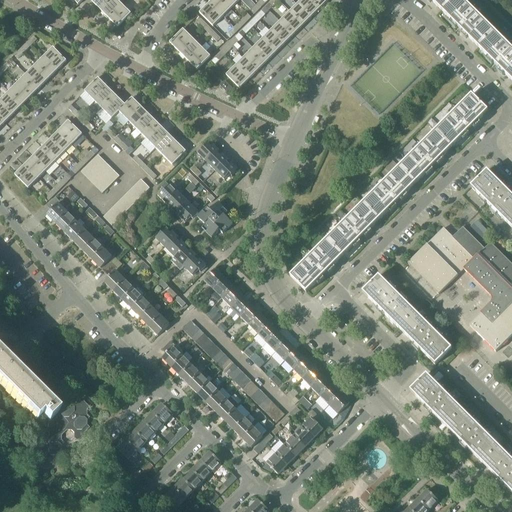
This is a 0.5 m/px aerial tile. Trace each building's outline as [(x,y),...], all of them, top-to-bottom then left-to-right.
[(90,0),(90,1),(100,10),(109,0),(90,0)] [(109,0),(100,10),(107,18),(121,4),(116,0),(109,0)] [(221,0),(213,0),(209,4),(223,17),(231,9),(221,0)] [(239,0),(221,0),(231,9),(240,0),(239,0)] [(310,0),(301,0),(297,5),(310,19),(320,9),(310,0)] [(310,0),(320,9),(329,0),(328,0),(310,0)] [(511,49),(462,0),(429,0),(503,73),(511,82),(511,49)] [(121,4),(107,18),(117,28),(131,14),(121,4)] [(223,17),(209,4),(199,14),(213,27),(223,17)] [(250,10),(254,14),(260,8),(256,4),(250,10)] [(297,5),(289,13),(302,27),(310,19),(297,5)] [(261,12),(255,18),(259,21),(265,15),(261,12)] [(289,13),(280,22),(293,36),(302,27),(289,13)] [(246,14),(241,20),(244,23),(250,18),(246,14)] [(197,23),(203,29),(207,25),(201,20),(197,23)] [(244,23),(241,20),(235,25),(239,29),(244,23)] [(253,20),(248,25),(251,29),(257,23),(253,20)] [(280,22),(270,32),(284,45),(293,36),(280,22)] [(207,25),(203,29),(209,35),(212,31),(207,25)] [(251,29),(248,25),(242,31),(246,35),(251,29)] [(228,32),(232,36),(237,31),(233,27),(228,32)] [(176,50),(179,53),(192,40),(183,30),(169,44),(176,50)] [(270,32),(262,40),(276,53),(284,45),(270,32)] [(220,39),(214,33),(210,37),(217,43),(220,39)] [(235,39),(229,45),(232,48),(238,42),(235,39)] [(179,53),(187,61),(200,47),(192,40),(179,53)] [(262,40),(253,49),(267,62),(276,53),(262,40)] [(200,47),(187,61),(197,71),(210,57),(200,47)] [(227,47),(221,52),(224,56),(230,50),(227,47)] [(53,48),(43,58),(56,72),(66,62),(53,48)] [(253,49),(243,59),(257,72),(267,62),(253,49)] [(224,56),(221,52),(215,58),(219,61),(224,56)] [(43,58),(36,65),(49,79),(56,72),(43,58)] [(243,59),(235,67),(249,80),(257,72),(243,59)] [(36,65),(26,75),(39,89),(49,79),(36,65)] [(249,80),(235,67),(228,74),(226,76),(239,89),(249,80)] [(26,75),(16,85),(30,98),(39,89),(26,75)] [(84,92),(94,102),(108,89),(98,79),(84,92)] [(225,82),(220,87),(228,95),(233,90),(225,82)] [(16,85),(9,92),(22,106),(30,98),(16,85)] [(94,102),(102,110),(115,96),(108,89),(94,102)] [(9,92),(0,100),(0,103),(12,116),(22,106),(9,92)] [(472,95),(471,96),(290,277),(306,294),(488,112),(472,95)] [(111,119),(118,112),(125,106),(115,96),(102,110),(111,119)] [(118,112),(128,122),(142,109),(132,99),(125,106),(118,112)] [(0,103),(0,122),(3,125),(12,116),(0,103)] [(128,122),(136,130),(149,116),(142,109),(128,122)] [(71,113),(77,119),(81,116),(75,110),(71,113)] [(136,130),(145,139),(159,126),(149,116),(136,130)] [(79,121),(85,127),(88,123),(83,118),(79,121)] [(68,122),(58,132),(72,145),(82,135),(68,122)] [(88,123),(85,127),(90,132),(94,129),(88,123)] [(145,139),(155,149),(169,135),(159,126),(145,139)] [(105,133),(111,139),(115,136),(109,130),(105,133)] [(58,132),(51,139),(65,152),(72,145),(58,132)] [(155,149),(163,157),(177,144),(169,135),(155,149)] [(113,141),(119,147),(122,143),(117,138),(113,141)] [(51,139),(41,149),(55,162),(65,152),(51,139)] [(122,143),(119,147),(124,152),(128,149),(122,143)] [(196,153),(206,162),(217,151),(209,143),(204,149),(202,147),(196,153)] [(177,144),(163,157),(172,166),(186,152),(177,144)] [(41,149),(32,158),(45,172),(55,162),(41,149)] [(206,162),(217,173),(228,162),(217,151),(206,162)] [(91,152),(85,157),(89,161),(94,155),(91,152)] [(98,156),(89,164),(93,169),(102,160),(98,156)] [(132,160),(138,166),(141,162),(135,156),(132,160)] [(89,161),(85,157),(80,163),(83,166),(89,161)] [(32,158),(25,166),(38,179),(45,172),(32,158)] [(93,169),(98,173),(106,164),(102,160),(93,169)] [(228,162),(217,173),(226,182),(237,171),(228,162)] [(81,173),(85,177),(93,169),(89,164),(81,173)] [(98,173),(102,177),(110,169),(106,164),(98,173)] [(140,168),(146,174),(150,171),(143,164),(140,168)] [(72,171),(75,174),(81,168),(78,165),(72,171)] [(38,179),(25,166),(15,176),(28,189),(38,179)] [(85,177),(89,181),(98,173),(93,169),(85,177)] [(102,177),(106,181),(115,173),(110,169),(102,177)] [(150,171),(146,174),(152,180),(156,177),(150,171)] [(470,188),(507,225),(511,229),(511,196),(487,172),(470,188)] [(89,181),(93,185),(102,177),(98,173),(89,181)] [(115,173),(106,181),(110,186),(119,177),(115,173)] [(93,185),(98,190),(106,181),(102,177),(93,185)] [(64,178),(58,184),(62,188),(67,182),(64,178)] [(106,181),(98,190),(102,194),(110,186),(106,181)] [(141,181),(137,185),(145,193),(149,189),(141,181)] [(62,188),(58,184),(53,190),(56,193),(62,188)] [(137,185),(132,189),(141,197),(145,193),(137,185)] [(157,196),(164,203),(176,192),(170,186),(165,192),(163,190),(157,196)] [(132,189),(128,193),(137,202),(141,197),(132,189)] [(45,197),(48,201),(54,195),(51,192),(45,197)] [(73,192),(68,196),(73,201),(78,197),(73,192)] [(164,203),(176,214),(187,203),(176,192),(164,203)] [(128,193),(124,197),(133,206),(137,202),(128,193)] [(124,197),(120,201),(128,210),(133,206),(124,197)] [(47,207),(51,211),(58,204),(58,205),(60,203),(55,198),(47,207)] [(77,203),(81,207),(84,210),(88,207),(81,200),(77,203)] [(120,201),(116,206),(124,214),(128,210),(120,201)] [(187,203),(176,214),(185,223),(190,217),(192,219),(198,214),(187,203)] [(46,216),(56,225),(67,214),(58,205),(58,204),(51,211),(46,216)] [(202,229),(205,233),(212,239),(219,231),(222,234),(232,225),(225,217),(228,214),(218,204),(211,211),(207,208),(197,218),(205,226),(202,229)] [(116,206),(111,210),(120,218),(124,214),(116,206)] [(86,212),(90,216),(93,219),(96,216),(90,209),(86,212)] [(111,210),(107,214),(116,223),(120,218),(111,210)] [(56,225),(64,234),(76,223),(67,214),(56,225)] [(116,223),(107,214),(103,218),(112,227),(116,223)] [(105,225),(99,218),(95,221),(102,228),(105,225)] [(64,234),(73,243),(85,231),(76,223),(64,234)] [(114,234),(108,227),(104,230),(111,237),(114,234)] [(462,272),(465,269),(484,250),(463,229),(463,228),(452,238),(443,229),(431,241),(427,246),(408,265),(409,266),(410,266),(437,293),(437,294),(438,296),(457,276),(462,272)] [(159,243),(165,249),(176,237),(169,230),(163,236),(161,234),(152,243),(156,247),(159,243)] [(73,243),(82,252),(94,240),(85,231),(73,243)] [(165,249),(174,258),(186,247),(176,237),(165,249)] [(82,252),(91,260),(102,249),(94,240),(82,252)] [(484,250),(465,269),(490,294),(490,299),(495,299),(496,301),(470,327),(496,353),(511,336),(511,265),(491,244),(490,243),(484,250)] [(174,258),(184,268),(196,257),(186,247),(174,258)] [(91,260),(100,270),(109,261),(112,258),(102,249),(91,260)] [(196,257),(184,268),(192,276),(198,271),(200,272),(206,267),(196,257)] [(100,270),(105,274),(113,265),(109,261),(100,270)] [(139,266),(143,269),(146,272),(150,269),(143,262),(139,266)] [(109,278),(116,272),(118,270),(113,265),(105,274),(109,278)] [(204,282),(213,291),(224,279),(215,270),(204,282)] [(149,275),(152,278),(155,281),(159,278),(152,271),(149,275)] [(104,283),(113,292),(124,281),(116,272),(109,278),(104,283)] [(362,293),(399,329),(435,366),(452,350),(379,277),(362,293)] [(213,291),(222,300),(233,288),(224,279),(213,291)] [(157,283),(161,287),(164,290),(168,287),(161,280),(157,283)] [(113,292),(122,301),(133,290),(124,281),(113,292)] [(222,300),(231,309),(242,297),(233,288),(222,300)] [(166,292),(170,296),(173,299),(177,296),(170,289),(166,292)] [(122,301),(131,310),(142,299),(133,290),(122,301)] [(231,309),(239,317),(251,306),(242,297),(231,309)] [(179,298),(176,301),(182,308),(186,305),(179,298)] [(131,310),(140,319),(151,307),(142,299),(131,310)] [(239,317),(249,327),(260,315),(251,306),(239,317)] [(140,319),(149,328),(160,316),(151,307),(140,319)] [(209,319),(214,324),(219,319),(214,314),(209,319)] [(249,327),(258,335),(269,324),(260,315),(249,327)] [(160,316),(149,328),(158,337),(169,326),(160,316)] [(182,330),(187,335),(195,326),(191,322),(182,330)] [(258,335),(266,344),(278,333),(269,324),(258,335)] [(187,335),(191,339),(199,330),(195,326),(187,335)] [(191,339),(195,343),(204,335),(199,330),(191,339)] [(266,344),(275,353),(287,342),(278,333),(266,344)] [(195,343),(199,347),(208,339),(204,335),(195,343)] [(199,347),(204,352),(212,343),(208,339),(199,347)] [(0,384),(36,421),(42,416),(48,422),(47,423),(48,423),(48,428),(45,431),(40,431),(38,428),(32,433),(35,436),(35,441),(33,443),(30,441),(26,441),(25,441),(22,444),(22,449),(27,454),(27,459),(33,465),(37,465),(40,467),(42,464),(43,464),(48,459),(51,456),(55,456),(58,459),(63,454),(61,451),(61,446),(63,444),(61,441),(61,436),(66,431),(70,431),(73,434),(76,431),(81,431),(83,434),(89,428),(86,426),(86,421),(89,418),(86,415),(86,411),(89,408),(83,403),(83,398),(84,397),(81,394),(81,395),(76,395),(64,406),(0,342),(0,384)] [(162,350),(166,354),(173,348),(175,346),(171,342),(162,350)] [(275,353),(284,361),(295,350),(287,342),(275,353)] [(204,352),(208,356),(216,347),(212,343),(204,352)] [(208,356),(212,360),(221,352),(216,347),(208,356)] [(162,359),(171,368),(182,357),(176,350),(173,348),(166,354),(162,359)] [(254,356),(248,349),(243,353),(250,360),(254,356)] [(284,361),(293,371),(304,360),(295,350),(284,361)] [(212,360),(216,364),(225,356),(221,352),(212,360)] [(260,359),(256,355),(251,360),(255,364),(260,359)] [(216,364),(221,369),(229,360),(225,356),(216,364)] [(171,368),(180,377),(191,366),(182,357),(171,368)] [(221,369),(225,373),(233,364),(229,360),(221,369)] [(293,371),(302,380),(313,369),(304,360),(293,371)] [(225,373),(229,377),(238,369),(233,364),(225,373)] [(180,377),(189,386),(200,375),(191,366),(180,377)] [(229,377),(233,381),(242,373),(238,369),(229,377)] [(302,380),(311,389),(322,377),(313,369),(302,380)] [(233,381),(238,386),(246,377),(242,373),(233,381)] [(189,386),(198,395),(209,384),(200,375),(189,386)] [(511,461),(499,448),(426,375),(410,391),(483,465),(497,478),(511,493),(511,461)] [(271,381),(277,387),(281,383),(275,376),(271,381)] [(238,386),(242,390),(250,381),(246,377),(238,386)] [(311,389),(320,398),(331,386),(322,377),(311,389)] [(242,390),(246,394),(255,386),(250,381),(242,390)] [(198,395),(207,404),(218,393),(209,384),(198,395)] [(246,394),(251,398),(259,390),(255,386),(246,394)] [(320,398),(329,407),(340,395),(331,386),(320,398)] [(251,398),(255,403),(263,394),(259,390),(251,398)] [(207,404),(215,413),(227,402),(218,393),(207,404)] [(255,403),(259,407),(268,399),(263,394),(255,403)] [(340,395),(329,407),(338,416),(349,404),(340,395)] [(215,413),(224,422),(236,411),(240,406),(231,398),(227,402),(215,413)] [(259,407),(263,411),(272,403),(268,399),(259,407)] [(263,411),(267,415),(276,407),(272,403),(263,411)] [(162,405),(153,414),(164,425),(173,416),(162,405)] [(267,415),(272,420),(280,411),(276,407),(267,415)] [(289,415),(293,418),(300,412),(296,408),(289,415)] [(307,415),(312,419),(323,430),(327,426),(312,410),(307,415)] [(224,422),(233,431),(245,419),(236,411),(224,422)] [(280,411),(272,420),(276,424),(285,416),(280,411)] [(153,414),(144,423),(155,434),(164,425),(153,414)] [(281,424),(284,427),(291,421),(287,417),(281,424)] [(233,431),(242,440),(254,428),(245,419),(233,431)] [(312,419),(303,428),(314,440),(323,431),(323,430),(312,419)] [(144,423),(135,432),(146,443),(155,434),(144,423)] [(272,433),(275,436),(282,429),(278,426),(272,433)] [(189,431),(184,427),(175,436),(176,437),(180,440),(189,431)] [(254,428),(242,440),(251,449),(263,437),(254,428)] [(303,428),(294,437),(305,449),(314,440),(303,428)] [(135,432),(126,441),(137,452),(146,443),(135,432)] [(263,442),(266,445),(273,438),(270,435),(263,442)] [(169,443),(173,447),(180,440),(176,437),(169,443)] [(294,437),(285,446),(296,458),(305,449),(294,437)] [(137,452),(126,441),(117,450),(128,461),(137,452)] [(263,442),(254,451),(258,455),(267,446),(266,445),(263,442)] [(160,453),(164,456),(171,449),(167,446),(160,453)] [(285,446),(276,455),(287,466),(296,458),(285,446)] [(210,453),(201,462),(212,473),(221,464),(210,453)] [(151,461),(155,465),(162,458),(158,455),(151,461)] [(287,466),(276,455),(267,464),(278,476),(287,466)] [(43,464),(42,464),(40,467),(43,469),(46,470),(47,470),(51,466),(51,462),(48,459),(43,464)] [(201,462),(192,471),(203,482),(212,473),(201,462)] [(149,464),(148,464),(143,470),(146,474),(153,467),(149,464)] [(192,471),(183,480),(194,491),(203,482),(192,471)] [(224,485),(228,489),(237,480),(233,475),(223,485),(224,485)] [(183,480),(174,488),(185,500),(194,491),(183,480)] [(218,492),(221,495),(228,489),(224,485),(218,492)] [(185,500),(174,488),(165,498),(176,509),(185,500)] [(427,491),(418,500),(429,511),(438,502),(427,491)] [(209,501),(212,504),(219,498),(216,494),(209,501)] [(418,500),(409,509),(411,511),(428,511),(429,511),(418,500)] [(269,511),(258,501),(249,510),(250,511),(269,511)] [(200,510),(201,511),(204,511),(210,506),(207,503),(200,510)]
